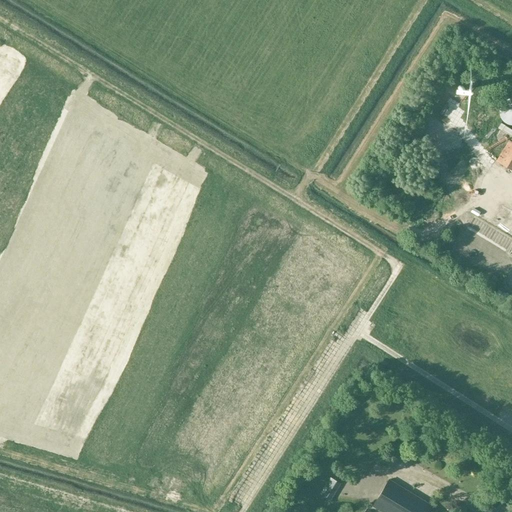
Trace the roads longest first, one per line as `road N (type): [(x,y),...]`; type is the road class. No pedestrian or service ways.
road 1 (track): [(399,266),(268,184)]
road 2 (track): [(0,476),(122,511)]
